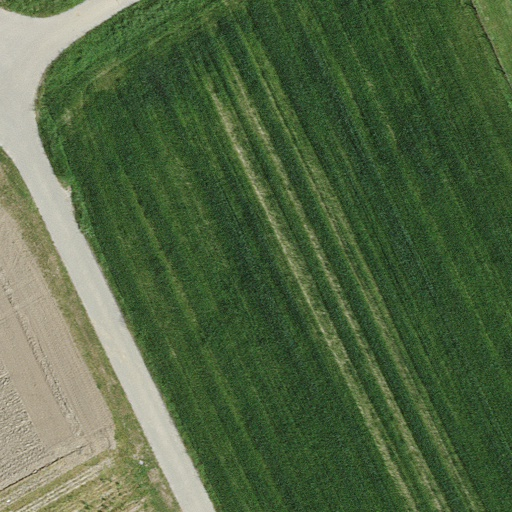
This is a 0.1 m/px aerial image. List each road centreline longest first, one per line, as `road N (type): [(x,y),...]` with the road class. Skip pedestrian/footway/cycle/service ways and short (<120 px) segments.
road 1 (track): [(0,91),(201,511)]
road 2 (track): [(113,0),(0,62)]
